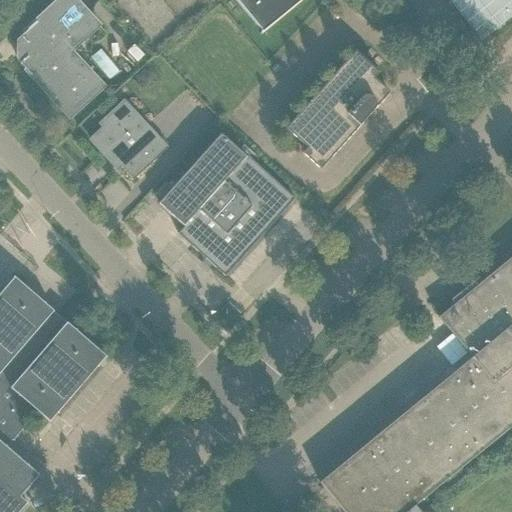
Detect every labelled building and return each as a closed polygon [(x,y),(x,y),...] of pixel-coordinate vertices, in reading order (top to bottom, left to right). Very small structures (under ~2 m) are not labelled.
[(69,118),(103,87),(71,52),(99,26),(74,0),(60,0),(21,36),(24,40),(21,43),(21,57),(23,60),(19,64),(69,118)] [(234,0),(261,33),(260,34),(261,35),(302,1),(301,0),(299,2),(297,0),(234,0)] [(447,0),(482,41),(511,16),(511,3),(509,0),(447,0)] [(387,92),(367,74),(372,69),(363,61),(355,54),(343,68),(289,128),(288,128),(287,129),(287,130),(288,131),(289,131),(296,137),(295,137),(308,150),(304,154),(313,162),(312,162),(320,169),(359,126),(360,127),(363,123),(369,116),(370,115),(370,114),(369,114),(369,113),(370,112),(370,111),(370,110),(370,109),(370,107),(369,106),(368,105),(373,100),(378,105),(387,95),(388,95),(389,94),(389,93),(388,92),(387,92)] [(133,178),(166,148),(124,103),(101,124),(104,128),(90,141),(110,162),(114,158),(133,178)] [(246,158),(221,135),(158,205),(184,227),(178,234),(225,277),(295,199),(247,157),(246,158)] [(511,257),(438,318),(471,359),(320,483),(343,511),(418,511),(415,507),(511,427),(511,257)] [(0,511),(19,511),(26,504),(19,498),(37,476),(6,450),(37,413),(50,424),(106,358),(13,278),(0,293),(0,511)] [(37,437),(43,429),(39,426),(32,433),(37,437)]
